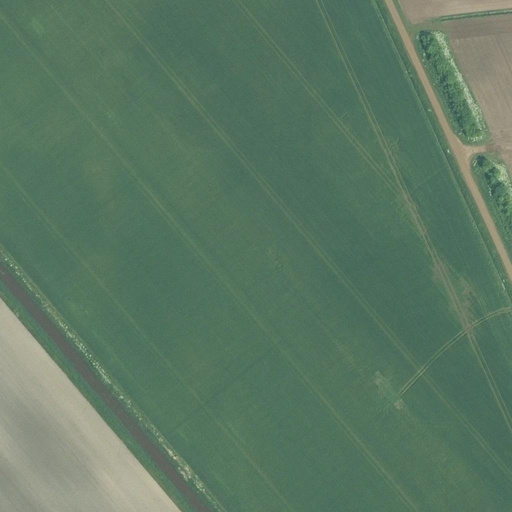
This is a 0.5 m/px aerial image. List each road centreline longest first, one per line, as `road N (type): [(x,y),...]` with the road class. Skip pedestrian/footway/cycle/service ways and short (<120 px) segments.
road 1 (track): [(216,511),(0,258)]
road 2 (unclassified): [(511,275),(388,0)]
